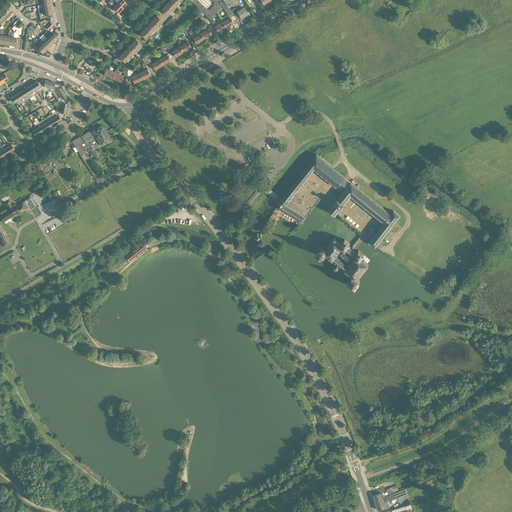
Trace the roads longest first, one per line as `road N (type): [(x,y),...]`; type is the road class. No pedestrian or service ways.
road 1 (tertiary): [(368,509),(307,358),(145,138)]
road 2 (unclassified): [(0,169),(70,126),(87,90)]
